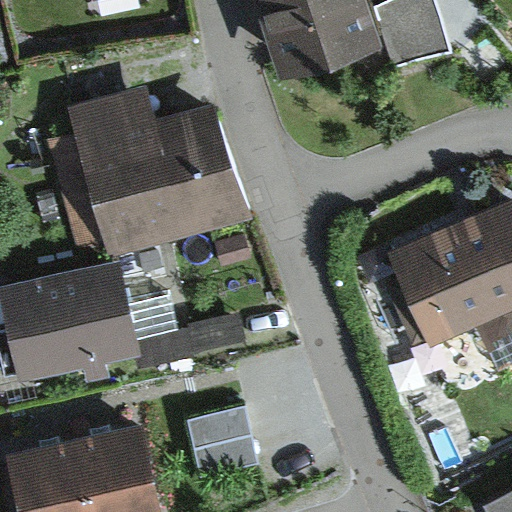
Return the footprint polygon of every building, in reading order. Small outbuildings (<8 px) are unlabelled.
[(254,0),(281,80),(381,47),(365,0),(254,0)] [(435,0),(397,0),(377,6),(395,69),(451,53),(435,0)] [(147,87),(73,107),(80,135),(56,142),(83,237),(102,232),(109,259),(244,222),(212,104),(156,119),(147,87)] [(511,193),(386,250),(403,287),(394,291),(418,344),(427,340),(430,346),(480,323),(499,366),(511,360),(511,193)] [(0,293),(21,383),(137,356),(114,259),(0,285),(0,293)] [(202,481),(264,465),(248,405),(186,422),(202,481)] [(159,511),(140,422),(8,451),(21,511),(159,511)] [(511,511),(511,491),(479,509),(480,511),(511,511)]
